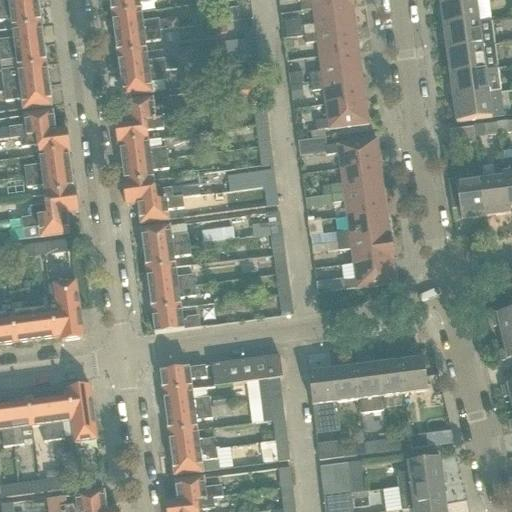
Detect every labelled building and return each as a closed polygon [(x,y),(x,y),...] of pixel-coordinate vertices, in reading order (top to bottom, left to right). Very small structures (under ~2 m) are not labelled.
[(0,0),(0,12),(38,7),(37,0),(0,0)] [(155,0),(109,0),(112,18),(141,14),(139,4),(155,2),(155,0)] [(300,3),(301,13),(313,11),(354,5),(352,0),(311,0),(311,2),(300,3)] [(475,0),(474,0),(440,5),(443,28),(478,24),(475,0)] [(303,27),(304,37),(355,29),(352,7),(354,7),(354,5),(313,11),(315,26),(303,27)] [(0,22),(11,21),(12,31),(41,27),(38,7),(0,12),(0,22)] [(239,8),(218,11),(220,24),(240,21),(239,8)] [(112,18),(115,38),(160,32),(158,22),(158,20),(142,22),(141,14),(112,18)] [(177,19),(158,22),(160,32),(178,30),(177,19)] [(443,28),(446,52),(495,46),(491,22),(478,24),(443,28)] [(300,24),(284,26),(285,38),(302,36),(300,24)] [(0,41),(0,52),(43,47),(41,27),(12,31),(13,40),(0,41)] [(317,44),(319,59),(359,53),(355,29),(304,37),(305,45),(317,44)] [(254,30),(243,31),(245,41),(256,40),(254,30)] [(115,38),(118,58),(146,54),(145,43),(161,41),(160,32),(115,38)] [(304,37),(295,38),(297,46),(301,46),(305,45),(304,37)] [(245,41),(247,61),(258,60),(256,40),(245,41)] [(446,52),(449,76),(498,70),(495,46),(446,52)] [(16,61),(18,71),(46,67),(43,47),(0,52),(0,60),(0,63),(16,61)] [(309,75),(310,84),(362,77),(359,53),(319,59),(321,73),(309,75)] [(146,54),(118,58),(120,78),(165,72),(175,71),(178,70),(176,60),(176,59),(171,59),(147,63),(146,54)] [(258,60),(247,61),(250,82),(261,80),(258,60)] [(1,73),(4,93),(49,87),(46,67),(18,71),(1,73)] [(449,76),(453,100),(488,95),(501,93),(498,70),(449,76)] [(165,72),(120,78),(123,98),(143,96),(152,94),(150,83),(166,81),(166,80),(165,72)] [(302,73),(289,74),(290,85),(303,84),(302,73)] [(323,91),(325,107),(365,101),(362,77),(310,84),(311,93),(323,91)] [(258,86),(237,89),(238,101),(246,100),(260,98),(258,86)] [(301,86),(290,87),(292,99),(303,98),(301,86)] [(49,87),(4,93),(5,103),(22,101),(23,111),(51,107),(49,87)] [(488,95),(453,100),(456,124),(491,119),(488,95)] [(260,98),(246,100),(247,111),(254,110),(261,109),(260,98)] [(144,101),(124,104),(126,116),(127,124),(127,125),(162,120),(171,118),(170,107),(154,109),(152,100),(144,101)] [(365,101),(325,107),(327,121),(315,123),(317,132),(368,125),(365,101)] [(188,106),(177,107),(179,120),(190,118),(188,106)] [(261,109),(254,110),(255,122),(266,121),(265,108),(261,109)] [(25,126),(9,129),(11,140),(21,139),(55,134),(55,133),(52,113),(33,116),(24,117),(25,126)] [(127,124),(115,125),(115,126),(117,146),(118,147),(120,147),(120,146),(148,142),(147,132),(163,130),(162,120),(127,125),(127,124)] [(483,127),(484,137),(498,135),(497,125),(483,127)] [(449,131),(451,146),(475,143),(473,128),(449,131)] [(2,130),(0,130),(0,141),(3,141),(11,140),(9,129),(2,130)] [(268,131),(257,132),(259,148),(270,146),(268,131)] [(55,134),(21,139),(22,149),(38,147),(39,157),(68,153),(68,154),(70,154),(70,153),(67,132),(55,133),(55,134)] [(324,139),(297,143),(299,158),(326,154),(325,148),(325,146),(324,139)] [(148,142),(120,146),(120,147),(122,166),(167,160),(166,149),(162,149),(161,140),(148,142)] [(338,155),(340,170),(380,165),(376,140),(325,148),(326,154),(326,157),(338,155)] [(259,148),(262,168),(273,167),(270,146),(259,148)] [(40,166),(24,168),(25,179),(71,173),(68,154),(68,153),(39,157),(40,166)] [(511,159),(502,161),(504,174),(509,210),(510,210),(511,209),(511,159)] [(122,166),(125,186),(125,187),(153,183),(152,172),(168,169),(167,160),(122,166)] [(330,189),(331,196),(383,189),(380,165),(340,170),(342,185),(330,187),(330,189)] [(262,174),(227,178),(229,193),(264,188),(275,187),(273,172),(262,174)] [(44,187),(45,197),(73,193),(71,173),(25,179),(27,189),(44,187)] [(480,183),(479,173),(470,174),(470,178),(447,181),(451,211),(459,210),(461,222),(486,218),(480,183)] [(503,180),(480,183),(486,218),(509,215),(511,215),(510,210),(509,210),(504,174),(502,175),(503,180)] [(125,186),(123,186),(123,187),(126,208),(138,206),(138,205),(173,201),(171,189),(155,191),(153,183),(125,187),(125,186)] [(197,185),(171,189),(173,201),(175,200),(182,199),(199,197),(197,185)] [(275,187),(264,188),(266,203),(277,202),(275,187)] [(330,187),(322,188),(323,197),(328,196),(331,196),(330,189),(330,187)] [(344,203),(346,218),(386,213),(383,189),(331,196),(332,203),(332,205),(344,203)] [(46,206),(30,208),(31,218),(31,220),(66,215),(78,214),(78,213),(75,193),(75,192),(73,192),(73,193),(45,197),(46,206)] [(323,197),(309,199),(310,209),(333,206),(332,205),(332,203),(331,196),(328,196),(323,197)] [(173,201),(138,205),(138,206),(140,226),(160,223),(169,222),(168,211),(175,210),(183,209),(182,199),(175,200),(173,201)] [(338,243),(338,244),(390,236),(390,235),(389,235),(386,213),(346,218),(348,233),(336,234),(338,243)] [(66,215),(22,221),(23,231),(25,231),(26,241),(41,239),(69,236),(66,215)] [(281,227),(270,229),(271,236),(282,235),(281,227)] [(141,232),(144,253),(188,247),(187,236),(171,238),(170,228),(141,232)] [(336,234),(310,238),(311,247),(338,243),(336,234)] [(282,235),(271,236),(273,252),(284,250),(282,235)] [(351,251),(353,266),(394,260),(390,236),(338,244),(339,252),(351,251)] [(50,244),(52,255),(71,252),(69,241),(50,244)] [(24,258),(36,257),(35,246),(22,247),(24,258)] [(22,247),(9,249),(10,260),(24,258),(22,247)] [(144,253),(147,273),(175,270),(174,259),(190,256),(188,247),(144,253)] [(285,260),(274,262),(276,277),(287,276),(285,260)] [(394,260),(353,266),(355,281),(343,282),(344,291),(396,285),(392,261),(394,261),(394,260)] [(147,273),(150,294),(194,288),(192,276),(177,279),(175,270),(147,273)] [(287,276),(276,277),(278,293),(289,291),(287,276)] [(57,308),(50,309),(54,338),(61,337),(61,342),(83,339),(79,310),(75,282),(55,285),(54,286),(57,308)] [(326,283),(317,285),(318,294),(328,293),(326,283)] [(150,294),(152,314),(181,311),(179,299),(195,297),(194,288),(150,294)] [(35,302),(30,303),(35,341),(54,338),(50,309),(47,310),(41,310),(40,301),(35,302)] [(291,301),(280,303),(282,318),(293,316),(291,305),(291,301)] [(23,313),(11,314),(11,315),(15,344),(35,341),(30,303),(26,303),(22,304),(23,313)] [(0,306),(0,345),(15,344),(11,315),(11,314),(2,316),(0,307),(0,306)] [(181,311),(152,314),(155,335),(200,329),(198,317),(182,319),(181,311)] [(499,327),(502,339),(511,336),(511,312),(491,317),(493,329),(499,327)] [(511,360),(511,336),(502,339),(505,351),(499,352),(501,363),(511,360)] [(215,388),(268,381),(279,379),(283,379),(283,378),(280,357),(212,367),(214,387),(215,388)] [(423,360),(399,363),(403,395),(428,392),(423,360)] [(355,369),(354,369),(358,401),(360,415),(382,412),(381,398),(377,366),(370,367),(369,363),(355,365),(355,369)] [(399,363),(377,366),(381,398),(403,395),(399,363)] [(160,373),(163,394),(192,390),(190,382),(207,379),(205,367),(160,373)] [(354,369),(332,372),(336,404),(358,401),(354,369)] [(312,407),(314,420),(337,417),(336,404),(332,372),(308,375),(312,407)] [(279,379),(268,381),(270,400),(281,399),(279,379)] [(509,398),(511,409),(511,385),(501,388),(503,399),(509,398)] [(68,394),(72,423),(73,423),(75,444),(97,442),(89,387),(68,390),(68,394)] [(192,390),(163,394),(166,415),(210,409),(209,398),(207,399),(205,390),(192,392),(192,390)] [(68,394),(47,397),(53,442),(65,440),(63,425),(72,423),(68,394)] [(47,397),(27,400),(31,429),(42,427),(44,443),(53,442),(47,397)] [(270,400),(273,421),(284,419),(281,399),(270,400)] [(27,400),(7,402),(13,447),(24,446),(22,430),(31,429),(27,400)] [(7,402),(0,403),(0,432),(1,433),(3,448),(13,447),(7,402)] [(166,415),(169,435),(197,431),(196,422),(212,420),(210,409),(166,415)] [(284,425),(273,426),(275,441),(286,440),(284,425)] [(169,435),(171,456),(216,450),(215,439),(199,442),(197,431),(169,435)] [(426,436),(409,438),(411,451),(427,449),(426,436)] [(286,440),(275,441),(278,463),(289,462),(286,440)] [(400,442),(386,444),(387,454),(401,452),(400,442)] [(317,446),(319,462),(343,459),(342,450),(341,443),(317,446)] [(343,459),(355,458),(354,449),(342,450),(343,459)] [(175,455),(171,456),(174,478),(175,478),(194,475),(203,474),(203,475),(220,472),(220,471),(233,469),(230,450),(217,452),(216,450),(215,450),(175,455)] [(408,474),(396,475),(398,489),(401,489),(410,488),(442,483),(438,453),(406,457),(408,474)] [(319,468),(323,499),(351,496),(347,465),(319,468)] [(290,474),(279,475),(281,490),(292,489),(290,474)] [(73,479),(59,481),(60,493),(75,491),(73,479)] [(175,484),(177,504),(222,498),(221,488),(205,490),(204,480),(175,484)] [(59,481),(38,484),(40,496),(60,493),(59,481)] [(398,489),(382,492),(384,511),(400,511),(401,511),(404,511),(413,510),(445,506),(442,483),(410,488),(401,489),(398,489)] [(33,485),(18,487),(20,498),(35,496),(33,485)] [(18,487),(3,489),(4,500),(20,498),(18,487)] [(292,489),(281,490),(283,506),(294,504),(292,489)] [(105,511),(103,493),(74,497),(76,506),(60,508),(60,511),(105,511)] [(323,499),(324,511),(352,511),(351,496),(323,499)] [(165,505),(166,511),(197,511),(198,511),(215,510),(213,500),(223,499),(222,498),(177,504),(165,505)]
